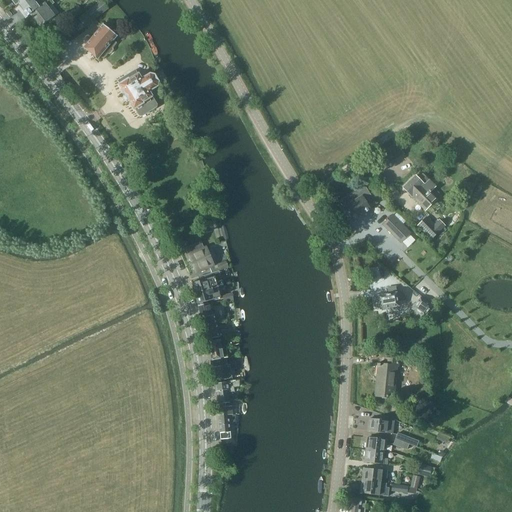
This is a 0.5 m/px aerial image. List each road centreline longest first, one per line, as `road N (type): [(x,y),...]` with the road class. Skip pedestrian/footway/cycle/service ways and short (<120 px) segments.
road 1 (tertiary): [(332,511),(348,357),(339,271),(327,235),(192,0)]
road 2 (secondary): [(205,511),(207,418),(186,304),(133,192),(0,23)]
